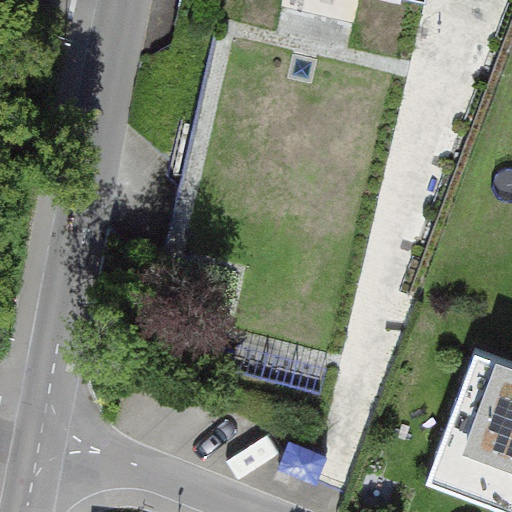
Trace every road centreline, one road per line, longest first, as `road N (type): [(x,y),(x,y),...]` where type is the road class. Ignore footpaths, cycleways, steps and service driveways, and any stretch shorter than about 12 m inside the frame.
road 1 (residential): [(136,0),(48,441)]
road 2 (residential): [(231,511),(48,441)]
